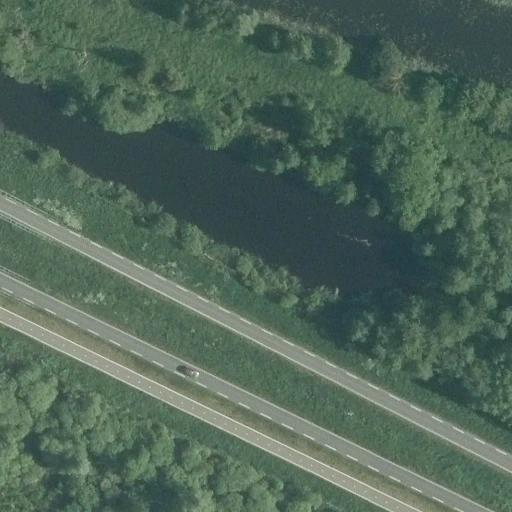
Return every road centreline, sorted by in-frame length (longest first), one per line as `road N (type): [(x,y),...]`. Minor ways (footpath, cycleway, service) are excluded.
road 1 (primary): [(511,464),(0,202)]
road 2 (primary): [(0,280),(478,511)]
